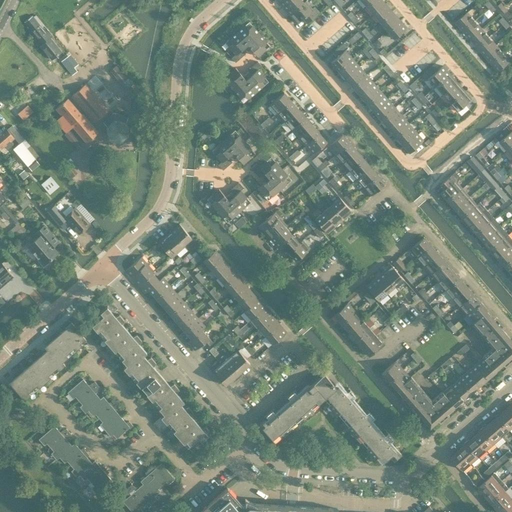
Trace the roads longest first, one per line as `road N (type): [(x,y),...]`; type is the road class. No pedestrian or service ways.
road 1 (residential): [(347,96),(411,164),(480,108),(394,0)]
road 2 (residential): [(103,277),(115,249),(163,201),(177,64),(200,19),(224,0)]
road 3 (residential): [(103,277),(252,437)]
road 4 (residential): [(252,437),(286,465),(390,478),(436,449)]
road 5 (residential): [(321,313),(436,449)]
road 6 (residential): [(48,396),(91,359),(153,430)]
road 7 (residential): [(153,430),(113,466),(48,396)]
road 8 (residential): [(511,329),(422,226)]
road 9 (residential): [(321,313),(422,226)]
road 10 (residential): [(0,355),(80,284),(103,277)]
road 11 (residential): [(262,0),(347,96)]
